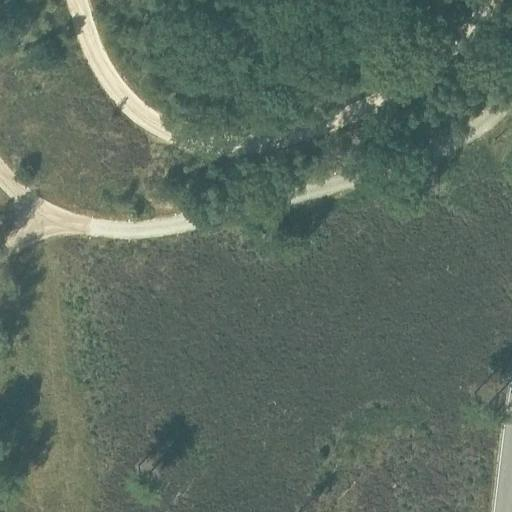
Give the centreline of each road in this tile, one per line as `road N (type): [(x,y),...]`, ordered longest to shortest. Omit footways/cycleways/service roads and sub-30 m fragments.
road 1 (track): [(0,179),(70,225),(160,228),(422,164),(511,98)]
road 2 (track): [(495,0),(464,40),(373,102),(263,143),(207,149),(151,129),(114,92),(76,0)]
